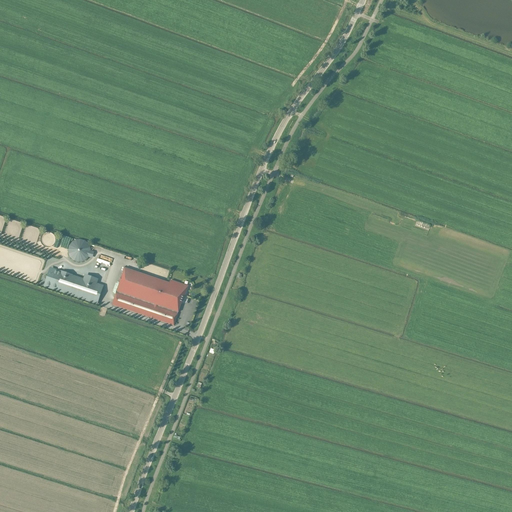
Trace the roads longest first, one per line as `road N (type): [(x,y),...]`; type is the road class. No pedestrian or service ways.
road 1 (tertiary): [(131,511),(266,156),(362,0)]
road 2 (track): [(266,156),(252,150),(269,115),(320,50),(346,0)]
road 3 (track): [(114,511),(180,342)]
